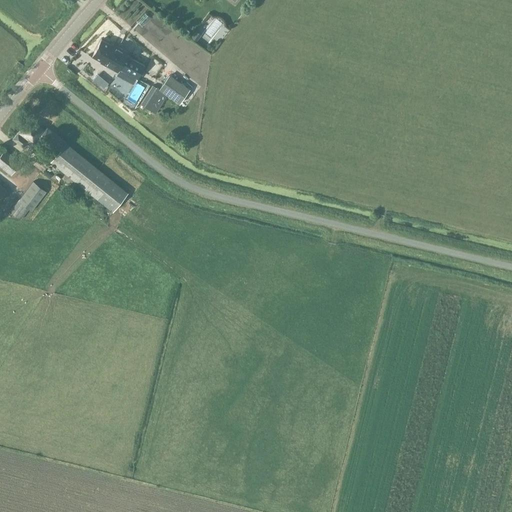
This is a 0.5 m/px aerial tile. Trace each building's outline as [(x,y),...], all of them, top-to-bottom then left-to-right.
[(214,32),(225,19),(220,15),(209,29),(214,32)] [(202,35),(196,31),(191,37),(197,41),(202,35)] [(101,40),(92,56),(101,61),(100,62),(116,72),(128,53),(111,43),(110,45),(101,40)] [(127,55),(119,69),(138,79),(145,65),(127,55)] [(154,84),(141,105),(156,114),(167,95),(180,104),(190,89),(169,75),(160,88),(154,84)] [(37,140),(56,155),(51,161),(113,212),(128,193),(66,142),(47,128),(45,131),(29,118),(13,138),(23,147),(27,142),(32,146),(37,140)] [(0,156),(0,165),(11,175),(21,163),(5,150),(0,156)] [(62,178),(73,187),(76,183),(65,174),(62,178)] [(18,201),(31,211),(32,211),(47,192),(33,181),(18,201)] [(28,210),(18,202),(9,213),(19,221),(28,210)]
